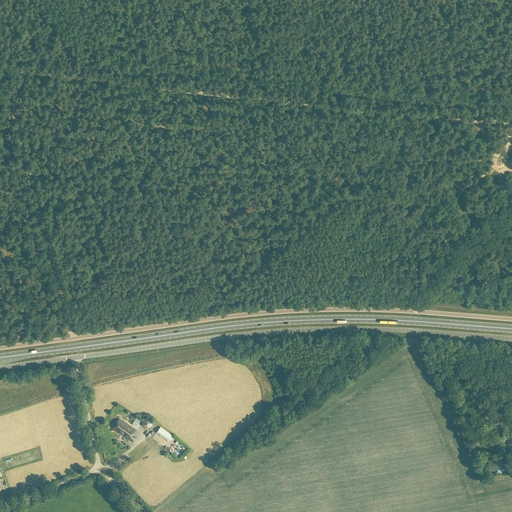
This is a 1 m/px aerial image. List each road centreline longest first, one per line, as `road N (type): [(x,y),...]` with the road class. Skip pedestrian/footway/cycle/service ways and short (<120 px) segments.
road 1 (track): [(511,123),(0,68)]
road 2 (primary): [(0,358),(302,320),(511,329)]
road 3 (unclassified): [(0,348),(282,311),(511,319)]
road 4 (unclassified): [(511,338),(286,330),(76,357)]
road 5 (track): [(73,339),(0,72)]
road 6 (track): [(511,345),(462,374),(496,432),(511,439)]
